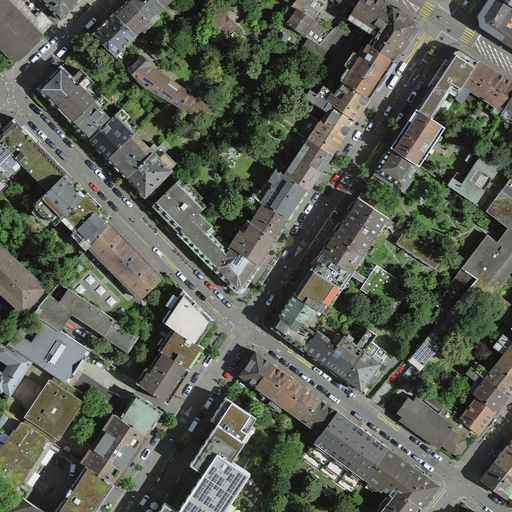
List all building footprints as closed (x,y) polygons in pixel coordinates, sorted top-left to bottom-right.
[(0,0),(0,46),(14,61),(18,57),(20,59),(39,40),(37,38),(41,35),(41,34),(52,23),(41,12),(36,17),(24,5),(25,4),(21,0),(0,0)] [(72,8),(77,3),(73,0),(41,0),(50,9),(44,14),(41,11),(41,12),(52,23),(54,25),(65,15),(72,8)] [(139,26),(144,32),(152,24),(128,0),(119,9),(114,14),(132,33),(139,26)] [(159,16),(154,12),(161,5),(156,0),(128,0),(152,24),(159,17),(159,16)] [(315,42),(319,45),(331,31),(313,19),(325,3),(319,0),(338,0),(344,5),(348,0),(295,0),(292,5),(280,19),(315,42)] [(377,34),(370,45),(394,62),(403,48),(415,30),(416,29),(418,29),(417,23),(414,23),(378,0),(377,0),(360,0),(350,17),(377,34)] [(511,46),(511,7),(501,0),(488,0),(485,7),(478,16),(479,21),(480,26),(500,39),(511,46)] [(210,21),(233,45),(243,35),(220,11),(210,21)] [(115,55),(121,49),(121,50),(132,40),(135,36),(132,33),(114,14),(110,18),(93,34),(115,56),(116,56),(115,55)] [(338,24),(331,31),(319,45),(315,42),(312,48),(309,46),(304,55),(320,66),(329,52),(332,54),(351,33),(338,24)] [(373,94),(377,87),(379,88),(383,82),(388,75),(386,74),(394,62),(370,45),(367,50),(362,47),(343,75),(340,79),(344,82),(369,99),(373,94)] [(434,85),(418,109),(420,110),(430,116),(432,118),(452,86),(459,91),(461,89),(463,86),(476,66),(479,61),(462,50),(459,51),(455,51),(449,61),(446,60),(441,67),(431,83),(434,85)] [(148,63),(142,57),(129,70),(146,88),(197,117),(199,115),(206,107),(180,89),(178,91),(167,84),(169,81),(147,66),(148,65),(148,63)] [(479,106),(483,99),(499,74),(488,67),(479,61),(476,66),(463,86),(469,90),(465,97),(479,106)] [(44,94),(56,106),(87,76),(81,69),(72,78),(61,66),(38,89),(44,94)] [(511,82),(508,79),(499,74),(483,99),(495,106),(492,111),(500,116),(511,96),(511,82)] [(94,82),(87,76),(56,106),(62,113),(73,123),(95,101),(85,91),(94,82)] [(336,95),(323,87),(318,95),(355,120),(360,113),(369,99),(344,82),(336,95)] [(320,122),(344,138),(347,132),(355,120),(318,95),(311,90),(306,98),(326,112),(320,122)] [(90,141),(111,120),(101,109),(109,102),(102,95),(95,101),(73,123),(78,129),(90,141)] [(511,96),(500,116),(507,120),(508,121),(508,120),(510,117),(511,117),(511,96)] [(206,107),(199,115),(205,121),(212,113),(206,107)] [(111,120),(90,141),(96,148),(108,159),(135,133),(128,126),(125,130),(120,125),(129,116),(122,109),(111,120)] [(419,165),(445,127),(432,118),(430,116),(420,110),(418,109),(400,135),(392,147),(416,163),(419,165)] [(259,123),(264,117),(260,114),(255,119),(259,123)] [(0,134),(0,141),(21,163),(48,191),(64,176),(68,172),(41,144),(33,137),(35,134),(24,124),(22,126),(14,118),(6,126),(8,128),(4,132),(4,131),(0,134)] [(344,138),(320,122),(308,139),(332,155),(335,150),(344,138)] [(146,151),(134,139),(137,136),(135,133),(108,159),(114,165),(127,178),(153,152),(158,147),(154,144),(146,151)] [(297,157),(320,173),(324,167),(332,155),(308,139),(297,157)] [(0,170),(7,177),(21,163),(0,141),(0,170)] [(416,163),(392,147),(391,147),(383,160),(377,169),(404,188),(403,192),(414,199),(424,185),(414,178),(416,175),(413,173),(415,170),(412,168),(416,163)] [(490,182),(501,165),(478,150),(477,149),(460,174),(457,172),(448,185),(476,203),(487,186),(489,187),(492,183),(490,182)] [(172,170),(171,169),(176,164),(165,152),(159,158),(153,152),(127,178),(133,184),(145,197),(148,194),(149,195),(152,195),(155,192),(155,189),(154,188),(172,170)] [(311,187),(320,173),(297,157),(289,168),(280,162),(275,169),(276,170),(308,191),(311,187)] [(0,170),(0,187),(9,179),(7,177),(0,170)] [(308,191),(276,170),(270,180),(274,183),(261,202),(288,220),(296,209),(308,191)] [(61,219),(84,196),(83,196),(84,195),(75,186),(75,187),(69,181),(64,176),(48,191),(34,205),(37,207),(36,208),(49,220),(50,218),(56,224),(61,219)] [(511,176),(501,191),(511,198),(511,176)] [(179,232),(199,212),(206,205),(179,179),(153,205),(159,212),(179,232)] [(511,198),(501,191),(486,211),(508,228),(497,242),(487,234),(462,267),(478,278),(466,292),(478,301),(511,327),(511,198)] [(97,209),(101,206),(93,198),(88,192),(84,196),(61,219),(74,232),(75,231),(97,209)] [(251,223),(276,240),(280,233),(288,221),(288,220),(261,202),(253,194),(246,200),(258,212),(251,223)] [(389,219),(358,198),(351,207),(333,235),(364,256),(389,219)] [(86,250),(108,224),(109,222),(101,214),(97,209),(75,231),(82,238),(79,242),(86,250)] [(242,290),(248,282),(259,264),(232,246),(231,245),(199,212),(179,232),(192,245),(236,290),(237,291),(238,291),(240,291),(241,291),(242,290)] [(251,223),(245,233),(240,230),(231,245),(232,246),(259,264),(263,258),(276,240),(251,223)] [(128,328),(143,306),(141,298),(161,278),(155,271),(156,271),(148,263),(147,263),(124,240),(123,238),(116,229),(115,230),(108,224),(86,250),(59,282),(119,323),(128,328)] [(435,269),(442,274),(451,260),(403,228),(401,232),(403,233),(396,243),(435,269)] [(364,256),(333,235),(314,263),(311,268),(342,288),(342,289),(351,275),(362,282),(362,281),(364,283),(360,289),(394,312),(405,295),(405,294),(405,293),(397,287),(401,281),(376,264),(367,278),(355,270),(364,256)] [(0,289),(30,317),(33,313),(50,293),(0,247),(0,289)] [(478,278),(462,267),(461,268),(437,305),(440,307),(449,312),(466,292),(478,278)] [(297,289),(294,293),(317,309),(321,311),(337,287),(341,290),(342,288),(311,268),(297,289)] [(109,338),(119,323),(59,282),(50,293),(33,313),(65,334),(69,328),(64,325),(71,314),(94,329),(92,332),(95,334),(97,331),(109,338)] [(163,320),(198,344),(213,320),(187,294),(183,289),(162,320),(163,320)] [(411,356),(408,359),(412,362),(420,369),(478,301),(466,292),(449,312),(438,324),(423,342),(411,356)] [(317,309),(294,293),(283,310),(272,326),(298,345),(304,349),(316,333),(306,326),(307,323),(308,322),(305,320),(312,310),(315,312),(317,309)] [(449,312),(440,307),(432,319),(438,324),(449,312)] [(33,313),(30,317),(8,343),(33,360),(85,394),(113,413),(122,400),(76,369),(89,350),(65,334),(33,313)] [(163,320),(148,342),(164,352),(190,369),(195,361),(204,348),(198,344),(163,320)] [(130,347),(138,335),(128,328),(119,323),(109,338),(128,351),(130,347)] [(503,334),(498,340),(511,350),(511,327),(505,336),(503,334)] [(338,374),(344,378),(371,341),(375,335),(367,329),(356,344),(344,335),(343,336),(343,337),(324,364),(332,369),(333,370),(338,374)] [(316,333),(304,349),(312,355),(313,356),(318,360),(324,364),(343,337),(343,336),(339,333),(338,334),(337,333),(333,338),(330,339),(318,330),(316,333)] [(5,341),(0,336),(0,356),(10,364),(3,375),(0,373),(0,389),(1,390),(2,388),(10,393),(24,372),(33,360),(8,343),(5,341)] [(414,336),(404,349),(411,356),(423,342),(414,336)] [(497,363),(511,374),(511,350),(498,340),(494,346),(504,354),(497,363)] [(379,347),(371,341),(344,378),(351,384),(353,384),(359,389),(361,390),(369,379),(373,382),(377,377),(373,374),(381,362),(384,359),(375,352),(379,347)] [(256,386),(272,364),(256,351),(247,365),(240,375),(256,386)] [(139,383),(168,402),(177,388),(190,369),(164,352),(153,369),(149,367),(149,368),(146,367),(141,375),(144,377),(139,383)] [(1,407),(53,442),(61,430),(71,415),(85,394),(33,360),(24,372),(46,387),(31,410),(27,415),(17,408),(21,403),(9,395),(1,407)] [(511,374),(497,363),(490,372),(480,364),(475,370),(508,395),(511,391),(511,390),(511,374)] [(269,403),(272,398),(289,375),(280,369),(272,364),(256,386),(266,393),(262,399),(269,403)] [(508,395),(475,370),(471,367),(467,372),(481,384),(474,393),(477,396),(496,410),(502,404),(505,400),(508,395)] [(289,410),(305,387),(297,381),(289,375),(272,398),(289,410)] [(289,410),(305,422),(322,399),(313,393),(305,387),(289,410)] [(437,447),(439,448),(440,446),(442,443),(448,448),(449,449),(454,452),(454,453),(455,453),(455,452),(460,452),(462,452),(461,451),(465,445),(466,446),(466,445),(465,444),(465,439),(465,438),(472,428),(460,418),(421,389),(417,394),(421,397),(422,396),(441,410),(438,414),(432,409),(433,409),(432,408),(431,409),(425,404),(424,403),(424,404),(418,399),(417,399),(418,398),(416,397),(415,398),(414,401),(413,401),(409,398),(408,397),(407,398),(408,398),(405,402),(401,400),(398,404),(401,407),(399,411),(398,410),(397,412),(399,412),(403,415),(403,416),(401,418),(400,419),(401,421),(402,420),(403,421),(409,425),(408,425),(409,426),(410,426),(416,430),(415,431),(416,431),(417,431),(419,432),(423,435),(423,436),(424,436),(430,440),(430,441),(431,442),(431,441),(437,445),(438,446),(437,447)] [(161,411),(135,393),(119,417),(146,435),(152,425),(161,411)] [(472,428),(479,433),(487,423),(496,410),(477,396),(460,418),(472,428)] [(219,406),(211,418),(217,422),(245,441),(245,440),(243,438),(257,417),(225,397),(219,406)] [(337,411),(329,404),(322,399),(305,422),(321,433),(337,411)] [(23,498),(25,499),(32,488),(26,484),(33,472),(53,442),(1,407),(0,408),(0,481),(5,486),(23,498)] [(367,476),(388,447),(361,428),(337,411),(321,433),(307,452),(358,488),(367,476)] [(119,417),(114,414),(91,449),(82,462),(86,464),(114,483),(123,470),(131,457),(146,435),(119,417)] [(245,441),(217,422),(190,464),(196,468),(177,496),(171,506),(165,502),(157,511),(224,511),(250,473),(232,461),(245,441)] [(511,448),(507,445),(499,456),(495,461),(511,474),(511,448)] [(394,486),(410,464),(397,454),(388,447),(367,476),(383,489),(383,488),(389,492),(394,485),(394,486)] [(509,499),(511,500),(511,474),(495,461),(482,479),(492,486),(509,499)] [(114,483),(86,464),(80,473),(58,506),(54,511),(95,511),(109,491),(114,483)] [(422,507),(439,485),(422,473),(410,464),(394,486),(422,507)] [(394,486),(394,485),(389,492),(390,493),(376,511),(377,511),(418,511),(419,511),(422,507),(394,486)] [(44,511),(25,499),(23,498),(15,510),(18,511),(44,511)] [(289,502),(282,510),(285,511),(290,511),(295,506),(289,502)]
